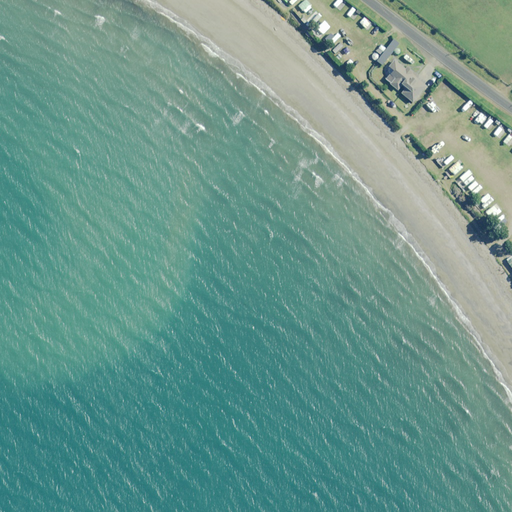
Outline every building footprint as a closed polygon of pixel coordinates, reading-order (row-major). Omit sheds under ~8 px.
[(306,0),(303,0),(298,6),(301,10),(300,11),(304,15),(311,8),(309,6),(311,5),(306,0)] [(356,9),(352,6),(345,14),(349,18),(356,9)] [(321,17),(316,11),(307,20),(313,25),(321,17)] [(370,23),(363,18),(359,23),(366,28),(370,23)] [(317,26),(317,30),(322,35),(331,26),(324,20),(317,26)] [(340,36),(336,33),(328,41),(332,45),(340,36)] [(399,44),(393,39),(375,61),(381,65),(399,44)] [(405,69),(394,59),(388,66),(393,70),(385,80),(397,90),(402,85),(405,88),(401,93),(412,103),(426,86),(411,73),(412,71),(407,67),(405,69)] [(453,95),(447,102),(452,106),(458,99),(457,99),(462,93),(458,90),(457,91),(455,89),(451,93),(453,95)] [(492,122),(489,119),(482,126),(486,129),(492,122)] [(502,130),(498,127),(493,134),(496,137),(502,130)] [(511,137),(511,136),(508,134),(502,142),(506,145),(511,137)] [(432,140),(428,135),(421,140),(423,143),(426,140),(428,143),(432,140)] [(454,158),(450,154),(443,162),(446,165),(454,158)] [(463,167),(457,160),(448,169),(454,176),(463,167)] [(472,173),(468,168),(458,178),(463,182),(472,173)] [(474,178),(471,175),(463,183),(466,186),(474,178)] [(478,184),(474,180),(467,187),(470,191),(478,184)] [(483,188),(479,184),(471,192),(474,196),(483,188)] [(482,204),(491,196),(487,193),(479,201),(482,204)] [(491,196),(482,204),(480,206),(483,210),(494,200),(491,196)] [(496,208),(493,205),(484,213),(487,216),(489,215),(493,219),(502,212),(498,207),(496,208)] [(505,218),(501,214),(495,220),(499,223),(505,218)]
